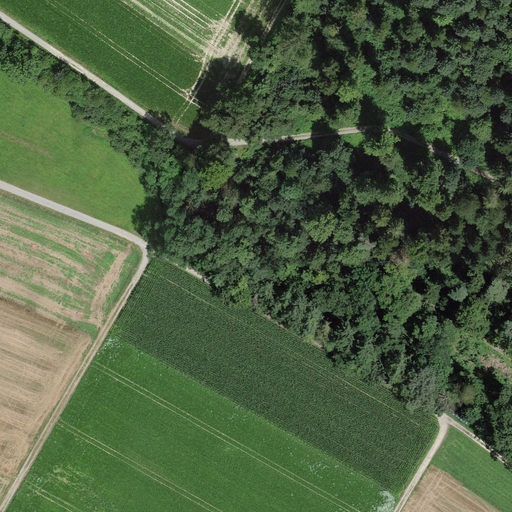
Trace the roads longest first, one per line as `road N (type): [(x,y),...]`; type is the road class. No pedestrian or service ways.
road 1 (track): [(0,182),(149,247),(448,417),(395,511)]
road 2 (track): [(511,183),(372,128),(192,147),(0,14)]
road 3 (track): [(209,144),(220,167),(241,182),(511,356)]
road 4 (track): [(149,247),(0,508)]
road 5 (track): [(274,0),(192,147)]
